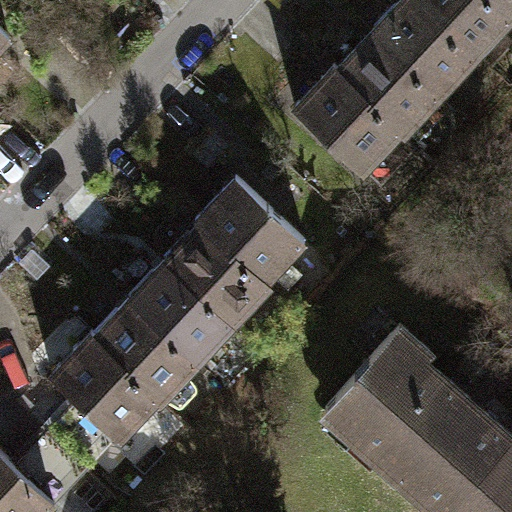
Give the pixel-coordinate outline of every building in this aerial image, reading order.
[(469,55),(410,0),(390,0),(363,30),(432,94),(469,55)] [(506,15),(489,0),(410,0),(469,55),(506,15)] [(511,0),(489,0),(506,15),(511,8),(511,0)] [(432,94),(363,30),(326,69),(392,130),(395,134),(432,94)] [(392,130),(326,69),(323,66),(286,106),(355,170),(392,130)] [(297,238),(228,174),(191,213),(194,217),(260,278),(297,238)] [(260,278),(194,217),(158,256),(226,320),(263,281),(260,278)] [(226,320),(158,256),(121,295),(190,360),(226,320)] [(190,360),(121,295),(84,335),(150,396),(153,399),(190,360)] [(325,406),(444,511),(448,511),(511,440),(511,432),(474,399),(424,355),(430,349),(400,322),(325,406)] [(150,396),(84,335),(80,331),(43,371),(113,435),(150,396)] [(511,511),(511,440),(448,511),(511,511)] [(0,511),(34,511),(47,499),(0,455),(0,511)]
